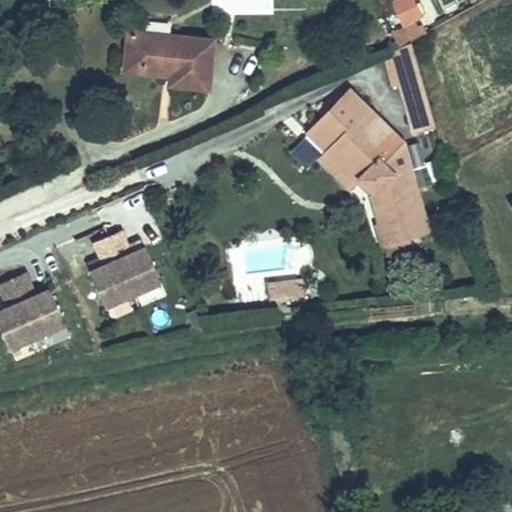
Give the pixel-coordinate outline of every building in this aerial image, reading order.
[(403,23),(420,15),(412,0),(399,0),(394,2),(403,23)] [(414,22),(392,34),(400,47),(401,47),(427,32),(423,25),(417,28),(414,22)] [(125,69),(165,74),(166,66),(172,67),(171,74),(170,84),(209,88),(214,40),(129,31),(125,69)] [(394,85),(399,84),(405,82),(408,95),(420,92),(401,47),(400,47),(386,55),(394,85)] [(405,82),(399,84),(413,133),(435,127),(420,92),(408,95),(405,82)] [(307,133),(326,152),(358,182),(362,179),(374,191),(371,194),(380,222),(376,223),(382,244),(383,243),(387,255),(413,247),(410,236),(429,231),(403,142),(348,90),(307,133)] [(358,182),(326,152),(319,159),(351,190),(358,182)] [(362,179),(358,182),(371,194),(374,191),(362,179)] [(108,236),(133,294),(161,282),(145,247),(132,253),(122,230),(108,236)] [(106,306),(133,294),(108,236),(94,242),(104,265),(90,271),(106,306)] [(26,272),(12,278),(37,336),(65,324),(50,289),(36,295),(26,272)] [(37,336),(12,278),(0,283),(0,288),(8,307),(0,310),(0,326),(10,348),(37,336)] [(278,282),(279,297),(305,294),(303,279),(278,282)] [(268,298),(279,297),(278,282),(267,284),(268,298)]
